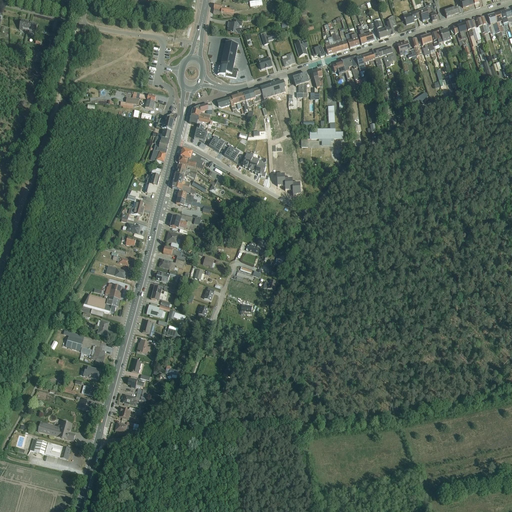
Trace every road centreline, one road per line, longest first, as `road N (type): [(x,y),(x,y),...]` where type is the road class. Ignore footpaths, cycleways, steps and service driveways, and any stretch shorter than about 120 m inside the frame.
road 1 (primary): [(97,441),(183,114)]
road 2 (tertiary): [(511,3),(247,86),(212,85)]
road 3 (track): [(316,209),(362,150),(458,91),(511,81)]
road 4 (track): [(299,431),(511,395)]
road 5 (residential): [(258,271),(232,271),(172,437)]
road 6 (track): [(175,142),(310,214)]
